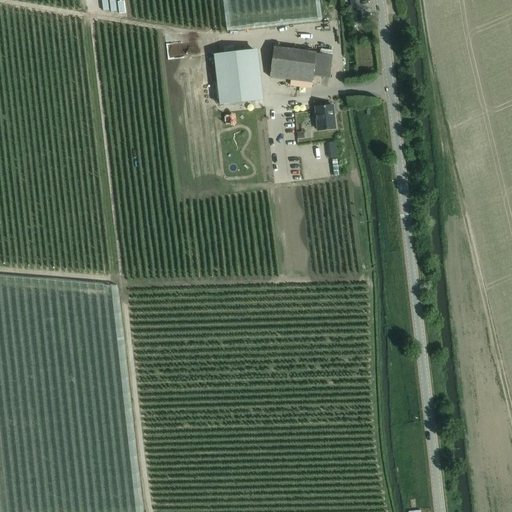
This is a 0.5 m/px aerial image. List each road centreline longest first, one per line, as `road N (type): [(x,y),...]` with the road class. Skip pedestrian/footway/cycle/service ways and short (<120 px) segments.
road 1 (tertiary): [(437,511),(377,0)]
road 2 (track): [(511,409),(443,146),(421,0)]
